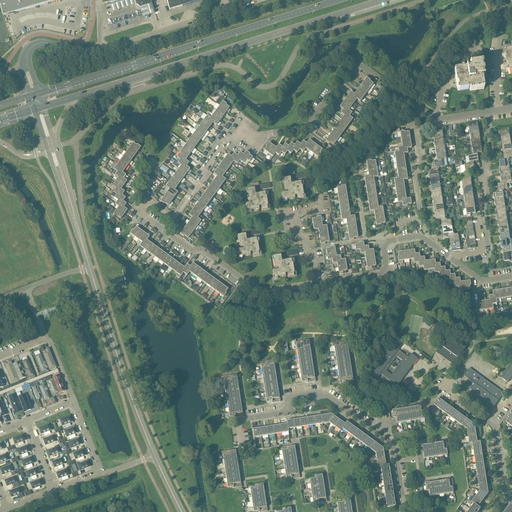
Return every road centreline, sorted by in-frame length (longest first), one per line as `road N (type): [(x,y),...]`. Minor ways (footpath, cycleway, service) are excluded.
road 1 (unclassified): [(56,146),(73,141),(128,93),(218,65),(269,86),(307,38),(426,0)]
road 2 (primary): [(339,0),(39,93)]
road 3 (primary): [(85,94),(382,0)]
road 4 (unclassified): [(25,67),(36,43),(100,50),(262,0)]
road 5 (residential): [(223,143),(304,127),(357,66),(422,110)]
road 6 (residential): [(317,283),(257,290),(143,215),(145,203)]
road 7 (unclassified): [(154,456),(89,267)]
road 8 (residential): [(454,260),(422,238),(397,239),(383,248),(384,273),(317,283)]
road 9 (residential): [(415,511),(402,499),(390,441),(314,394)]
road 10 (residential): [(223,143),(177,215),(145,203)]
